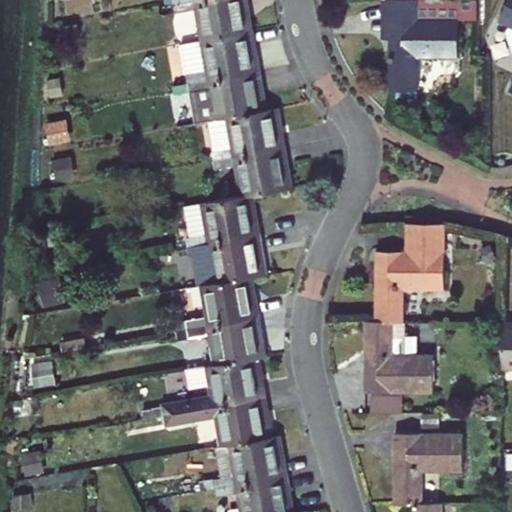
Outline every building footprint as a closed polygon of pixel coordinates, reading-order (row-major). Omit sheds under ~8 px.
[(210,30),(189,34),(191,43),(264,30),(259,0),(201,0),(185,3),(186,12),(206,8),(210,30)] [(383,0),(383,30),(393,30),(393,0),(383,0)] [(393,0),(393,30),(392,77),(420,77),(420,46),(459,46),(460,10),(422,9),(422,0),(393,0)] [(511,0),(502,18),(511,24),(511,72),(506,82),(511,84),(511,0)] [(264,30),(191,43),(197,83),(271,71),(264,30)] [(197,83),(204,122),(222,119),(277,109),(271,71),(197,83)] [(227,145),(220,147),(223,159),(293,147),(287,107),(277,109),(222,119),(227,145)] [(241,166),(246,196),(258,194),(299,188),(293,147),(223,159),(224,170),(241,166)] [(212,232),(191,236),(192,246),(264,234),(258,194),(246,196),(206,202),(212,232)] [(414,259),(383,259),(383,326),(401,326),(411,325),(414,326),(413,296),(455,296),(454,221),(414,221),(414,259)] [(270,272),(264,234),(192,246),(194,253),(214,250),(219,281),(258,275),(270,272)] [(191,319),(193,328),(265,315),(258,275),(219,281),(204,284),(209,315),(191,319)] [(218,365),(263,358),(272,356),(265,315),(193,328),(195,339),(213,336),(218,365)] [(411,325),(401,326),(401,342),(411,342),(411,325)] [(401,326),(383,326),(373,326),(373,397),(443,397),(442,358),(422,358),(422,342),(411,342),(401,342),(401,326)] [(215,395),(172,403),(175,413),(270,396),(263,358),(218,365),(210,367),(215,395)] [(176,422),(218,414),(225,450),(277,438),(270,396),(175,413),(176,422)] [(470,435),(403,435),(403,505),(423,505),(430,505),(430,476),(470,473),(470,435)] [(227,476),(218,477),(220,486),(291,473),(285,437),(277,438),(225,450),(222,450),(227,476)] [(241,492),(244,511),(298,511),(291,473),(220,486),(222,495),(241,492)]
